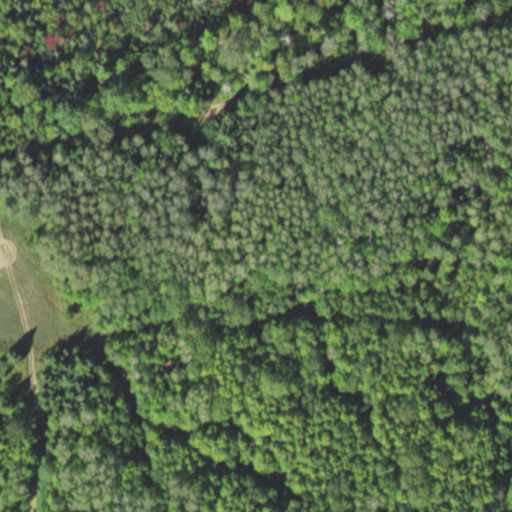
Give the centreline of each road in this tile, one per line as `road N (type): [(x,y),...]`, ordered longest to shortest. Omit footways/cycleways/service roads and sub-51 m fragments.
road 1 (track): [(0,143),(43,128),(168,116),(511,2)]
road 2 (track): [(20,511),(34,341),(0,255)]
